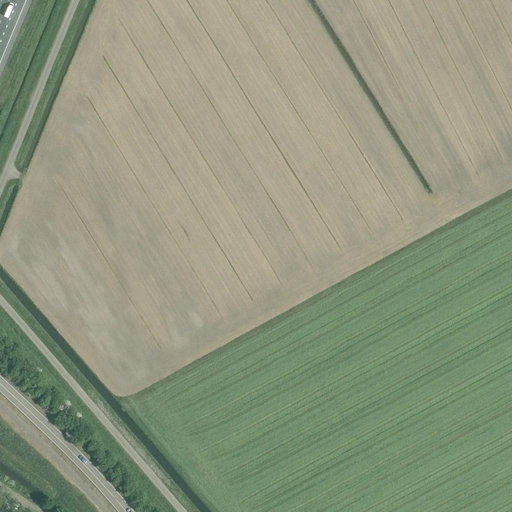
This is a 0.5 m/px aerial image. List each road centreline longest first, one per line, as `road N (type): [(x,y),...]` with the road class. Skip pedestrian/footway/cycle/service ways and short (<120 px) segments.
road 1 (unclassified): [(182,511),(0,295),(0,190),(78,0)]
road 2 (track): [(165,371),(511,181)]
road 3 (tertiary): [(125,511),(0,383)]
